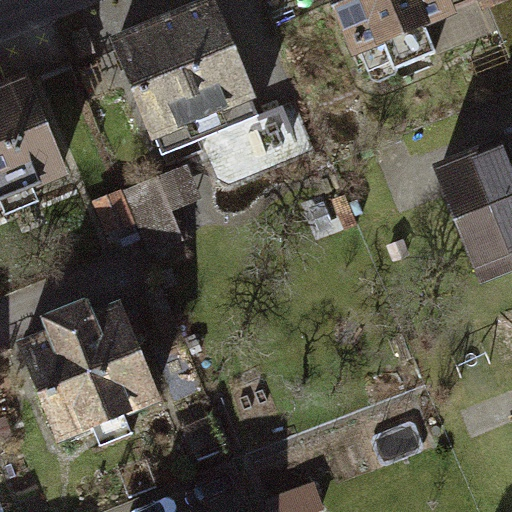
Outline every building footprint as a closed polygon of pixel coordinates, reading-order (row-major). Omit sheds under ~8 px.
[(211,0),(197,0),(110,37),(153,138),(252,96),(211,0)] [(449,0),(329,0),(350,52),(454,12),(449,0)] [(507,0),(484,0),(488,8),(507,0)] [(28,75),(0,86),(0,200),(67,174),(28,75)] [(511,136),(438,165),(482,278),(511,266),(511,136)] [(187,162),(123,188),(149,253),(183,240),(171,210),(201,197),(187,162)] [(133,224),(119,189),(90,200),(105,236),(133,224)] [(44,329),(16,341),(57,443),(161,402),(120,299),(92,310),(87,296),(39,315),(44,329)]
